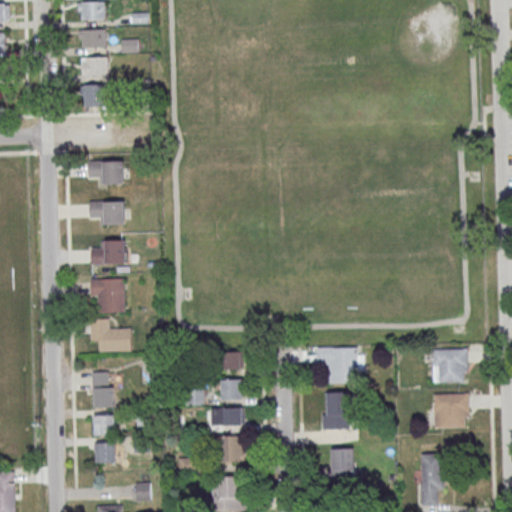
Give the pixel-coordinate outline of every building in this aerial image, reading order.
[(79,1),(106,0),(107,18),(82,19),(81,10),(79,10),(79,1)] [(0,21),(11,22),(11,2),(0,2),(0,21)] [(80,28),(108,28),(108,46),(83,46),(83,38),(80,38),(80,28)] [(140,38),(122,38),(122,51),(140,51),(140,38)] [(81,56),(109,56),(109,74),(84,74),(84,66),(81,66),(81,56)] [(82,83),(82,106),(103,106),(103,83),(82,83)] [(89,160),(124,159),(125,182),(101,183),(101,175),(90,175),(89,160)] [(90,200),(125,199),(126,223),(102,224),(102,215),(91,216),(90,200)] [(92,263),(127,262),(126,239),(102,239),(103,247),(91,248),(92,263)] [(91,278),(124,277),(125,310),(99,311),(98,293),(91,293),(91,278)] [(101,350),(131,350),(131,328),(110,328),(110,318),(92,318),(92,340),(101,340),(101,350)] [(329,382),(361,382),(361,346),(318,346),(318,363),(329,363),(329,382)] [(433,381),(468,381),(468,348),(433,348),(433,381)] [(224,369),(244,369),(244,351),(224,351),(224,369)] [(115,371),(93,371),(93,407),(115,407),(115,371)] [(245,398),(245,378),(222,378),(222,398),(245,398)] [(323,391),(323,428),(350,428),(350,391),(323,391)] [(435,392),(435,427),(469,427),(469,392),(435,392)] [(213,407),(213,425),(244,425),(244,407),(213,407)] [(116,414),(95,414),(95,434),(116,434),(116,414)] [(246,435),(221,435),(221,461),(246,461),(246,435)] [(116,462),(116,441),(97,441),(97,462),(116,462)] [(356,447),(331,447),(331,475),(356,475),(356,447)] [(444,453),(422,453),(422,497),(444,497),(444,453)] [(196,472),(196,458),(180,458),(180,472),(196,472)] [(16,511),(17,471),(0,470),(0,511),(16,511)] [(247,510),(246,476),(214,476),(214,510),(247,510)] [(137,501),(151,500),(151,483),(137,483),(137,491),(137,501)]
